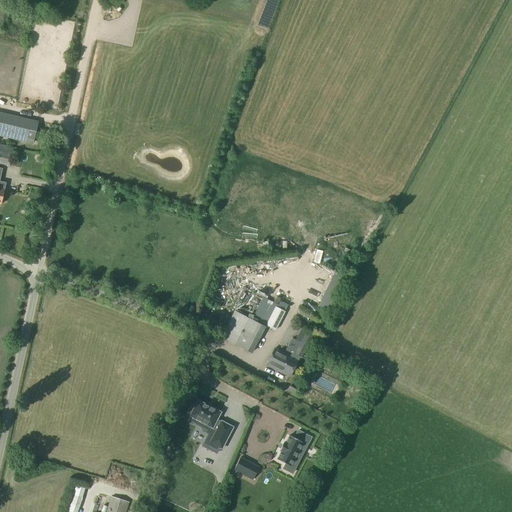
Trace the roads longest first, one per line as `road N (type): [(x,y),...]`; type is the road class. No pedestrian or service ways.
road 1 (unclassified): [(37,273),(96,0)]
road 2 (unclassified): [(0,445),(37,273)]
